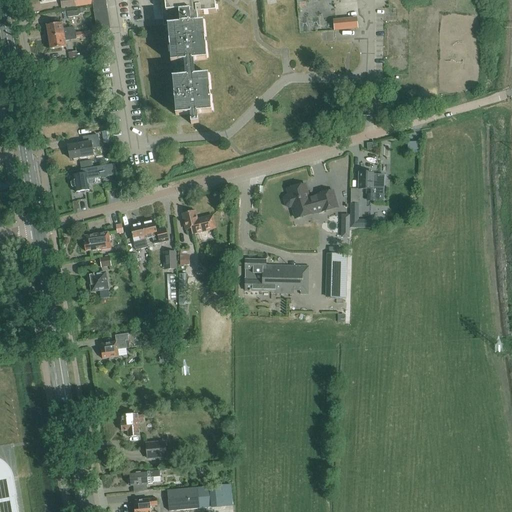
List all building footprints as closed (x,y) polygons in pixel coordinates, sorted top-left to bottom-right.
[(91,0),(97,31),(103,30),(110,29),(105,0),(91,0)] [(172,0),(175,25),(167,25),(171,63),(184,62),(186,77),(172,78),(176,116),(190,115),(191,125),(198,124),(197,114),(212,113),(209,75),(195,76),(193,61),(207,60),(204,22),(193,23),(192,17),(210,16),(209,0),(297,0),(297,1),(275,3),(276,8),(277,8),(281,48),(320,44),(318,24),(350,21),(350,17),(358,16),(357,1),(353,2),(352,0),(172,0)] [(45,27),(47,39),(75,34),(74,28),(63,30),(62,24),(45,27)] [(76,38),(75,34),(47,39),(49,50),(66,48),(65,41),(76,40),(76,38)] [(111,131),(103,133),(105,145),(113,143),(111,131)] [(85,144),(69,148),(71,160),(74,160),(75,162),(80,161),(80,159),(88,157),(87,152),(93,151),(93,150),(101,148),(98,136),(84,139),(85,144)] [(93,175),(93,174),(104,173),(103,167),(81,170),(82,176),(73,177),(75,193),(89,191),(87,176),(93,175)] [(368,201),(374,201),(374,190),(373,190),(373,173),(360,173),(360,189),(368,189),(368,201)] [(309,199),(305,185),(287,190),(289,196),(286,197),(284,200),(286,206),(289,208),(292,207),(294,213),(303,210),(307,213),(313,211),(313,214),(322,211),(322,212),(337,208),(333,191),(318,196),(316,200),(313,201),(309,199)] [(359,204),(351,204),(351,228),(371,228),(371,221),(359,220),(359,204)] [(192,230),(193,234),(216,229),(213,216),(197,220),(195,212),(182,215),(186,231),(192,230)] [(148,222),(145,222),(144,223),(142,224),(146,240),(152,238),(154,245),(169,242),(166,228),(157,230),(155,221),(149,222),(148,222)] [(136,251),(148,248),(146,240),(142,224),(141,224),(139,223),(137,224),(136,225),(130,227),(136,251)] [(120,225),(114,227),(116,235),(122,234),(120,225)] [(84,244),(83,246),(84,249),(85,250),(86,252),(102,250),(101,245),(110,243),(108,233),(85,237),(85,242),(84,243),(84,244)] [(175,252),(166,253),(167,270),(176,270),(175,252)] [(328,256),(327,299),(346,299),(346,283),(339,283),(340,256),(328,256)] [(100,259),(101,268),(111,267),(110,257),(100,259)] [(301,291),(301,295),(309,295),(309,267),(266,266),(266,261),(246,261),(246,274),(263,274),(263,281),(246,281),(246,290),(271,291),(271,295),(293,295),(294,291),(301,291)] [(87,277),(88,283),(91,283),(92,292),(108,290),(106,273),(89,275),(89,277),(87,277)] [(166,283),(166,298),(176,297),(175,282),(166,283)] [(103,358),(103,359),(119,357),(117,350),(127,349),(125,342),(128,341),(127,334),(115,336),(116,342),(102,345),(102,350),(101,350),(101,351),(100,353),(101,357),(103,358)] [(122,432),(127,432),(128,438),(140,437),(139,423),(144,422),(144,416),(138,416),(138,415),(122,416),(122,423),(121,423),(121,424),(120,426),(120,429),(122,431),(122,432)] [(148,445),(149,458),(165,457),(164,444),(148,445)] [(13,477),(11,473),(12,473),(11,470),(9,467),(6,464),(3,462),(0,460),(0,511),(19,511),(14,480),(13,477)] [(147,473),(129,474),(130,480),(129,481),(129,483),(130,484),(130,486),(148,485),(148,484),(152,484),(154,482),(154,478),(160,477),(160,472),(147,473)] [(167,491),(169,511),(211,508),(232,507),(230,486),(209,488),(209,487),(167,491)] [(134,501),(134,507),(132,508),(132,511),(150,511),(150,507),(158,506),(157,499),(134,501)]
